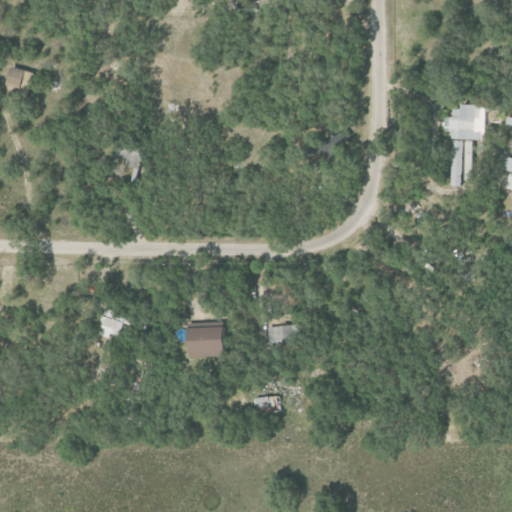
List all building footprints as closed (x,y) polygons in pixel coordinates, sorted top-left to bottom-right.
[(30,71),(11,67),(6,87),(26,91),(30,71)] [(473,140),(483,140),(483,131),(476,131),(476,119),(482,119),(482,106),(462,106),(462,109),(452,109),(452,186),(463,186),(463,181),(473,181),(473,140)] [(127,158),(125,166),(139,169),(142,153),(119,148),(118,156),(127,158)] [(461,252),(465,284),(475,283),(471,251),(461,252)] [(122,321),(101,316),(97,335),(118,340),(122,321)] [(268,327),(268,345),(293,344),(292,326),(268,327)] [(229,356),(228,327),(191,328),(192,355),(216,355),(216,357),(229,356)] [(277,397),(257,398),(258,409),(278,409),(277,397)]
